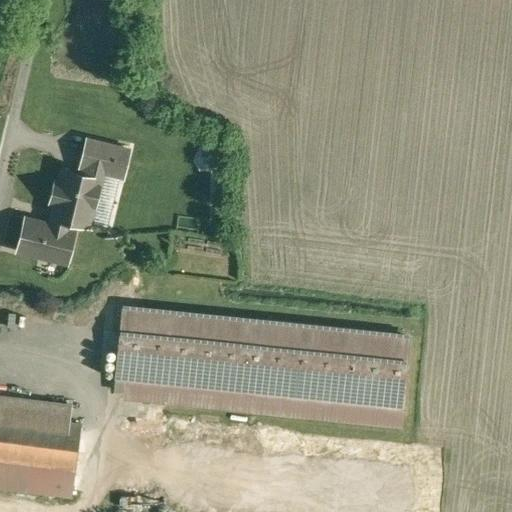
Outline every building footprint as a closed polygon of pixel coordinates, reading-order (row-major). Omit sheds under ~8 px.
[(129,150),(88,140),(81,167),(102,172),(122,177),(129,150)] [(49,225),(26,219),(18,250),(66,262),(74,231),(68,230),(70,222),(89,226),(102,172),(83,167),(81,175),(63,171),(59,184),(55,183),(51,202),(55,203),(49,225)] [(410,338),(122,309),(115,375),(128,377),(403,405),(410,338)] [(403,405),(128,377),(126,396),(304,415),(401,424),(403,405)] [(123,381),(116,380),(115,391),(122,392),(123,381)] [(72,406),(0,396),(0,413),(69,423),(72,406)] [(0,413),(0,460),(75,470),(81,424),(69,423),(0,413)] [(163,430),(119,425),(111,492),(155,498),(163,430)] [(69,511),(75,470),(0,460),(0,486),(54,494),(51,511),(69,511)] [(165,511),(156,506),(140,503),(124,507),(116,511),(165,511)]
